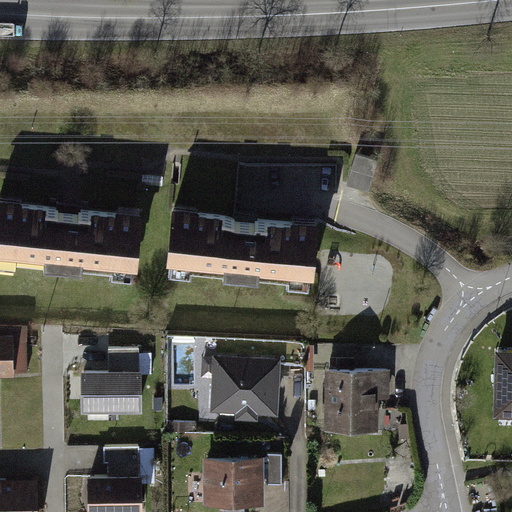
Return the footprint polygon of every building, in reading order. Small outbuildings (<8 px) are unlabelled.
[(379,161),(360,155),(350,183),(369,190),(379,161)] [(1,201),(0,212),(0,251),(141,265),(146,215),(1,201)] [(178,210),(174,260),(320,274),(324,224),(178,210)] [(28,326),(0,326),(0,371),(29,371),(28,326)] [(141,348),(111,349),(112,363),(142,361),(141,348)] [(511,351),(498,351),(496,415),(511,415),(511,351)] [(216,408),(278,412),(281,360),(219,356),(216,408)] [(391,369),(331,369),(330,428),(380,429),(380,394),(391,394),(391,369)] [(89,407),(142,407),(142,371),(89,371),(89,407)] [(187,423),(170,422),(170,430),(186,431),(187,423)] [(141,446),(107,447),(108,462),(142,461),(141,446)] [(285,454),(270,454),(269,483),(284,483),(285,454)] [(266,502),(265,457),(208,457),(208,502),(266,502)] [(95,511),(144,511),(144,479),(96,479),(95,511)] [(0,511),(38,511),(38,480),(0,480),(0,511)]
